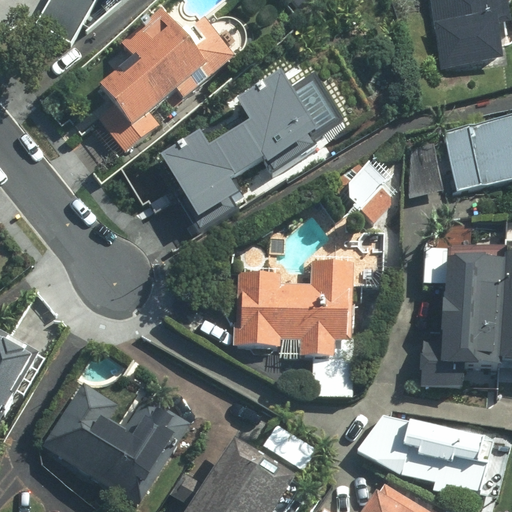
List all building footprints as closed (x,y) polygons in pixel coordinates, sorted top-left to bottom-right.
[(97,2),(92,0),(49,0),(33,32),(70,52),(97,2)] [(502,68),(498,35),(508,34),(504,0),(425,0),(431,42),(437,41),(441,75),(502,68)] [(123,55),(136,71),(101,99),(114,115),(99,126),(128,162),(162,135),(152,123),(168,111),(174,119),(234,72),(206,37),(184,54),(161,25),(123,55)] [(232,197),(268,174),(277,187),(351,140),(315,84),(287,102),(282,94),(236,124),(247,142),(211,166),(199,148),(158,174),(198,234),(239,207),(232,197)] [(511,133),(446,144),(455,201),(511,192),(511,133)] [(392,210),(379,198),(360,218),(373,230),(392,210)] [(462,397),(463,379),(511,382),(511,257),(450,254),(444,352),(424,351),(421,394),(462,397)] [(313,293),(286,292),(286,283),(239,281),(235,352),(282,355),(282,350),(304,351),(303,367),(332,368),(333,352),(352,353),(356,295),(355,294),(356,274),(315,272),(313,293)] [(0,343),(0,436),(40,367),(0,343)] [(143,511),(192,441),(146,410),(126,440),(108,429),(118,414),(85,392),(43,455),(127,511),(143,511)] [(490,511),(507,456),(386,421),(357,458),(416,490),(485,511),(490,511)] [(281,511),(296,489),(236,450),(196,511),(281,511)] [(407,511),(377,490),(361,511),(407,511)]
